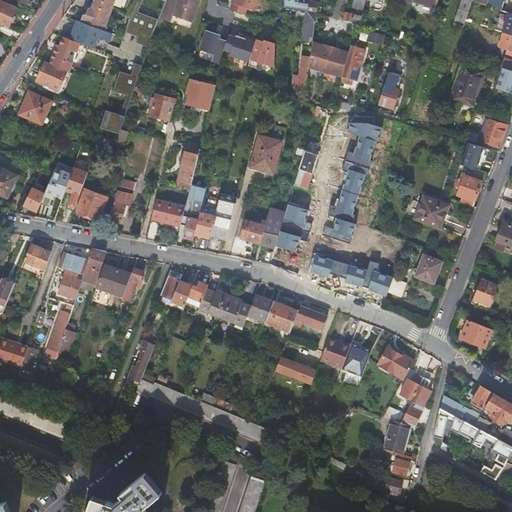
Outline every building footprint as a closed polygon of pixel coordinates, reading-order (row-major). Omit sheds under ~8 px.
[(18,7),(0,0),(0,23),(9,28),(18,7)] [(115,0),(93,0),(95,2),(93,6),(111,13),(115,0)] [(137,0),(125,33),(138,38),(137,42),(140,44),(139,45),(148,49),(158,22),(138,15),(143,0),(137,0)] [(166,0),(159,19),(171,23),(172,22),(174,16),(193,23),(200,0),(166,0)] [(233,0),(230,12),(245,16),(247,10),(256,12),(259,0),(233,0)] [(281,0),(282,10),(302,12),(302,0),(281,0)] [(310,38),(313,38),(315,23),(316,23),(319,2),(310,1),(304,0),(302,0),(302,12),(307,13),(306,23),(304,37),(303,43),(309,43),(310,38)] [(356,0),(354,8),(364,11),(366,0),(356,0)] [(467,0),(461,0),(455,20),(465,23),(466,22),(467,19),(472,2),(467,0)] [(472,0),(472,2),(501,10),(504,2),(498,0),(472,0)] [(81,23),(103,32),(111,13),(93,6),(92,9),(88,10),(87,13),(87,15),(84,16),(81,23)] [(362,17),(344,13),(343,20),(360,24),(362,17)] [(193,23),(174,16),(172,22),(190,29),(193,23)] [(78,22),(71,40),(81,44),(91,48),(94,49),(97,41),(108,45),(112,35),(103,32),(81,23),(78,22)] [(221,35),(207,31),(200,51),(214,55),(212,62),(220,65),(222,56),(224,50),(231,53),(230,56),(250,63),(249,67),(256,69),(258,63),(274,68),(275,44),(265,41),(264,42),(257,40),(256,44),(246,40),(246,39),(237,36),(236,38),(229,36),(227,41),(220,39),(221,35)] [(382,35),(371,32),(369,40),(380,43),(382,35)] [(409,34),(402,32),(400,39),(407,41),(409,34)] [(501,68),(511,71),(511,36),(502,33),(497,48),(506,50),(501,68)] [(78,52),(81,44),(71,40),(64,37),(60,46),(58,45),(54,54),(50,64),(68,71),(70,72),(73,64),(66,61),(71,50),(78,52)] [(97,41),(94,49),(105,53),(108,45),(97,41)] [(309,69),(317,72),(322,46),(313,43),(310,58),(309,64),(309,69)] [(91,48),(81,44),(78,52),(73,64),(70,72),(74,74),(80,61),(85,63),(91,48)] [(322,46),(317,72),(342,79),(349,53),(339,50),(340,49),(324,45),(324,46),(322,46)] [(366,50),(351,46),(350,49),(349,53),(342,79),(340,86),(349,88),(349,87),(352,88),(353,84),(357,69),(360,70),(365,53),(366,50)] [(294,90),(305,96),(306,90),(307,82),(309,69),(309,64),(310,58),(303,57),(299,79),(295,79),(294,90)] [(59,91),(68,71),(50,64),(46,62),(42,72),(37,82),(59,91)] [(101,129),(120,135),(121,132),(142,67),(135,65),(131,77),(120,73),(114,93),(127,97),(121,117),(106,112),(101,129)] [(442,105),(455,109),(457,102),(473,108),(485,73),(461,65),(449,100),(445,99),(442,105)] [(511,71),(501,68),(494,88),(507,93),(510,94),(511,87),(511,71)] [(191,79),(189,88),(214,95),(216,86),(191,79)] [(385,86),(379,105),(393,109),(400,90),(385,86)] [(214,95),(189,88),(187,95),(189,96),(187,105),(210,111),(214,95)] [(52,103),(29,93),(24,104),(19,116),(42,126),(52,103)] [(176,104),(177,99),(156,94),(155,99),(153,98),(152,102),(154,102),(150,117),(169,121),(173,103),(176,104)] [(500,148),(508,126),(490,120),(485,133),(486,133),(483,143),(500,148)] [(128,134),(121,132),(120,135),(117,145),(124,147),(128,134)] [(476,135),(468,132),(466,140),(474,143),(479,136),(476,135)] [(229,137),(222,135),(220,142),(227,144),(229,137)] [(274,174),(283,143),(261,137),(251,167),(274,174)] [(179,188),(190,191),(191,187),(192,184),(201,146),(188,142),(178,182),(180,182),(179,188)] [(468,144),(466,151),(480,155),(482,148),(468,144)] [(319,154),(304,150),(298,170),(294,185),(308,189),(313,174),(319,154)] [(0,198),(10,203),(22,178),(0,168),(0,198)] [(462,203),(473,207),(483,183),(470,178),(471,175),(463,172),(457,188),(460,189),(457,196),(463,198),(462,203)] [(122,180),(119,179),(118,187),(117,191),(115,200),(109,221),(122,224),(127,206),(130,207),(137,184),(122,180)] [(192,212),(191,219),(189,218),(187,228),(184,239),(194,241),(195,235),(199,221),(202,209),(206,191),(191,187),(190,191),(188,200),(194,201),(192,212)] [(24,207),(38,213),(40,206),(45,195),(32,189),(24,207)] [(85,190),(77,212),(100,221),(101,218),(108,198),(85,190)] [(45,195),(40,206),(50,210),(54,198),(45,195)] [(415,220),(441,230),(450,206),(424,196),(415,220)] [(109,221),(115,200),(108,198),(101,218),(109,221)] [(186,208),(157,200),(155,207),(152,220),(181,227),(181,226),(183,217),(185,210),(186,208)] [(185,210),(192,212),(194,201),(188,200),(186,208),(185,210)] [(195,235),(210,239),(210,238),(215,218),(217,211),(219,203),(209,200),(207,210),(202,209),(199,221),(195,235)] [(225,242),(235,205),(220,201),(219,203),(217,211),(215,218),(210,238),(225,242)] [(260,245),(275,249),(281,229),(283,224),(285,216),(286,213),(278,211),(271,209),(266,226),(260,245)] [(181,226),(187,228),(189,218),(183,217),(181,226)] [(240,239),(260,245),(266,226),(245,220),(240,239)] [(511,226),(503,223),(493,248),(511,255),(511,252),(511,226)] [(45,270),(51,252),(31,244),(24,261),(45,270)] [(86,267),(83,276),(82,280),(95,284),(106,253),(98,251),(92,250),(88,261),(86,268),(86,267)] [(63,253),(58,268),(66,270),(83,276),(86,267),(86,268),(88,261),(63,253)] [(423,258),(416,277),(434,284),(441,265),(423,258)] [(96,288),(111,293),(119,271),(104,266),(96,288)] [(141,280),(143,272),(133,269),(131,275),(123,297),(122,299),(130,302),(135,287),(139,289),(142,280),(141,280)] [(66,270),(64,276),(81,282),(82,280),(83,276),(66,270)] [(111,293),(123,297),(131,275),(119,271),(111,293)] [(161,295),(173,300),(180,282),(180,281),(182,275),(170,271),(168,277),(161,295)] [(80,287),(81,282),(64,276),(62,282),(60,289),(58,294),(75,299),(80,287)] [(15,284),(2,279),(1,281),(0,282),(0,313),(2,314),(6,305),(8,300),(15,284)] [(393,279),(388,293),(401,298),(406,284),(393,279)] [(95,284),(82,280),(81,282),(80,287),(92,291),(95,284)] [(481,281),(471,305),(487,312),(497,288),(481,281)] [(170,306),(182,311),(186,303),(192,287),(180,282),(173,300),(170,306)] [(192,287),(186,303),(199,308),(206,290),(208,286),(199,282),(197,288),(192,287)] [(206,290),(199,308),(197,312),(204,315),(205,312),(217,317),(226,295),(217,291),(216,294),(206,290)] [(242,330),(243,326),(247,316),(251,307),(247,306),(240,303),(241,301),(226,295),(217,317),(235,324),(236,324),(235,327),(242,330)] [(273,302),(255,295),(251,307),(247,316),(265,323),(273,302)] [(298,312),(273,302),(265,323),(290,333),(293,324),(298,312)] [(48,350),(58,353),(66,330),(73,306),(68,304),(65,312),(60,311),(48,349),(48,348),(48,349),(48,350)] [(301,306),(298,312),(293,324),(302,327),(303,323),(323,331),(328,317),(301,306)] [(45,314),(40,312),(35,326),(41,328),(45,314)] [(482,348),(489,330),(467,321),(460,339),(482,348)] [(75,333),(66,330),(58,353),(56,360),(65,363),(75,333)] [(151,344),(155,345),(157,338),(145,333),(142,341),(151,344)] [(16,344),(2,339),(0,344),(0,360),(21,368),(28,349),(16,345),(16,344)] [(328,339),(321,360),(341,367),(349,347),(328,339)] [(143,375),(143,374),(152,353),(153,348),(155,345),(151,344),(142,341),(138,351),(142,352),(136,367),(132,366),(127,378),(140,383),(141,379),(143,375)] [(340,368),(361,377),(364,368),(370,352),(350,344),(349,347),(341,367),(340,368)] [(38,352),(28,348),(28,349),(21,368),(18,377),(33,383),(37,371),(40,362),(36,360),(38,352)] [(405,358),(388,348),(378,365),(404,380),(414,361),(406,356),(405,358)] [(55,364),(56,360),(58,353),(48,350),(46,357),(54,360),(53,363),(55,364)] [(275,371),(311,385),(316,371),(281,357),(275,371)] [(410,425),(415,427),(423,407),(424,405),(428,398),(431,392),(427,390),(433,375),(425,372),(423,378),(419,386),(412,401),(406,414),(401,423),(410,425)] [(143,375),(141,379),(153,384),(154,382),(155,380),(143,375)] [(157,381),(165,385),(168,379),(159,375),(157,381)] [(407,380),(400,394),(412,401),(419,386),(423,378),(416,375),(412,382),(407,380)] [(53,385),(62,388),(64,382),(55,379),(53,385)] [(140,383),(136,393),(148,398),(149,395),(153,384),(141,379),(140,383)] [(154,382),(153,384),(149,395),(162,401),(167,388),(154,382)] [(62,388),(53,385),(52,390),(60,394),(62,388)] [(492,393),(482,387),(472,403),(482,409),(492,393)] [(186,395),(167,388),(162,401),(263,442),(271,445),(276,432),(255,424),(230,413),(217,408),(212,406),(201,401),(186,395)] [(270,399),(279,403),(282,396),(273,393),(270,399)] [(212,406),(215,399),(204,394),(201,401),(212,406)] [(511,404),(493,394),(485,408),(494,413),(491,417),(503,424),(506,419),(511,423),(511,404)] [(443,397),(440,409),(474,426),(479,417),(472,414),(471,413),(466,412),(443,397)] [(75,430),(0,398),(0,414),(70,443),(75,430)] [(220,400),(217,408),(230,413),(233,406),(220,400)] [(392,421),(401,423),(406,414),(390,407),(384,419),(392,421)] [(474,442),(480,430),(474,426),(440,409),(433,437),(443,440),(448,420),(453,422),(451,430),(474,442)] [(479,417),(474,426),(480,430),(484,432),(489,422),(479,417)] [(402,454),(410,425),(401,423),(392,421),(384,449),(397,453),(402,454)] [(511,446),(498,439),(484,432),(480,430),(474,442),(473,444),(481,448),(485,440),(495,445),(492,450),(499,454),(495,461),(496,461),(505,466),(511,453),(511,446)] [(498,439),(511,446),(511,432),(510,431),(509,433),(503,430),(498,439)] [(64,459),(0,433),(0,450),(58,474),(64,459)] [(416,463),(417,458),(412,457),(412,458),(396,454),(397,453),(384,449),(376,446),(373,455),(395,461),(392,472),(407,476),(408,471),(409,467),(410,463),(411,463),(411,462),(416,463)] [(503,468),(498,477),(508,483),(511,475),(511,453),(505,466),(504,468),(503,468)] [(221,511),(236,467),(222,463),(205,511),(221,511)] [(498,477),(503,468),(497,465),(493,470),(485,466),(481,472),(496,480),(498,477)] [(146,473),(144,475),(160,495),(163,493),(146,473)] [(106,504),(92,499),(92,500),(89,506),(87,511),(147,511),(145,507),(160,495),(144,475),(121,494),(124,498),(114,505),(107,502),(106,504)] [(405,506),(407,497),(400,495),(404,482),(380,476),(376,490),(386,495),(391,498),(405,506)] [(239,511),(255,511),(265,484),(251,479),(239,511)] [(0,511),(8,511),(5,503),(0,505),(0,511)]
